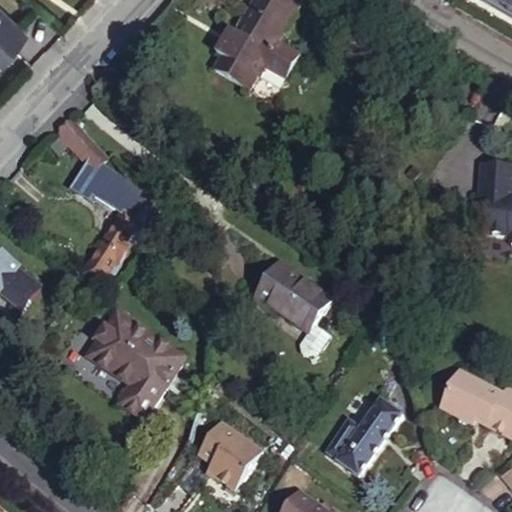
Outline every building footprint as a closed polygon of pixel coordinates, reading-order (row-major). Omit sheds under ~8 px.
[(291,6),(280,0),(248,0),(229,36),(218,31),(207,51),(218,57),(210,72),(246,92),(258,67),(280,77),(291,57),(270,46),(291,6)] [(13,43),(26,28),(0,4),(0,56),(5,51),(0,47),(0,45),(7,38),(13,43)] [(0,47),(5,51),(13,43),(7,38),(0,45),(0,47)] [(99,169),(114,155),(80,119),(66,133),(99,169)] [(511,167),(483,166),(478,244),(511,246),(511,167)] [(144,221),(152,226),(167,204),(151,193),(136,216),(144,221)] [(102,286),(129,243),(144,221),(136,216),(127,210),(84,274),(102,286)] [(144,221),(129,243),(137,248),(152,226),(144,221)] [(22,265),(0,249),(0,293),(3,289),(16,300),(14,302),(24,310),(44,284),(24,269),(22,271),(19,269),(22,265)] [(275,272),(260,295),(315,329),(330,307),(275,272)] [(315,329),(260,295),(253,306),(273,318),(274,316),(310,338),(315,329)] [(137,436),(175,377),(114,337),(106,349),(99,346),(88,363),(94,367),(85,379),(127,407),(116,424),(137,436)] [(478,427),(481,422),(482,420),(493,425),(492,428),(511,438),(511,387),(507,385),(504,391),(462,370),(442,408),(461,419),(460,421),(461,425),(470,430),(473,428),(475,425),(478,427)] [(404,414),(383,398),(363,425),(350,417),(330,451),(340,459),(339,460),(361,475),(404,414)] [(482,420),(481,422),(492,428),(493,425),(482,420)] [(262,454),(221,425),(200,457),(214,467),(209,474),(235,493),(262,454)] [(333,511),(304,490),(287,511),(333,511)]
